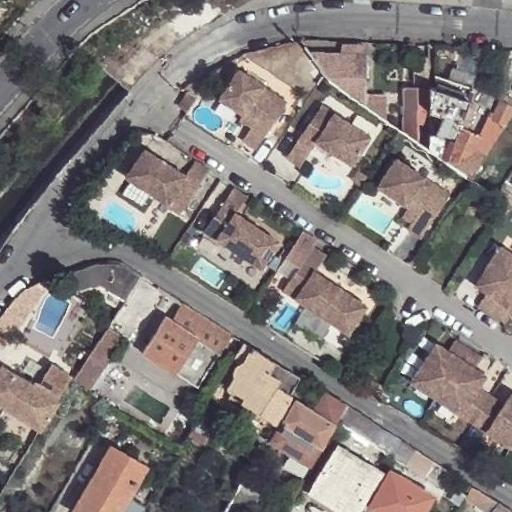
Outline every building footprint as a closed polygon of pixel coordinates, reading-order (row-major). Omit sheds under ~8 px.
[(341,86),(384,118),(386,96),(365,95),(367,57),(354,55),(339,54),(311,52),(331,77),(341,86)] [(429,89),(429,63),(414,62),(413,93),(405,93),(404,132),(427,148),(429,89)] [(221,97),(245,113),(257,121),(254,125),(245,138),(259,147),(290,100),(241,68),(221,97)] [(434,77),(429,89),(427,148),(444,160),(468,103),(474,90),(434,77)] [(495,96),(501,99),(511,105),(511,90),(509,89),(505,94),(499,90),(495,96)] [(189,93),(182,104),(189,109),(196,99),(189,93)] [(468,103),(444,160),(465,174),(470,178),(483,157),(511,112),(511,105),(501,99),(489,117),(487,116),(474,136),(464,132),(475,106),(468,103)] [(290,155),(303,164),(312,150),(319,140),(354,163),(373,134),(324,103),(290,155)] [(257,121),(245,113),(242,118),(254,125),(257,121)] [(144,152),(126,179),(181,214),(209,171),(196,163),(189,173),(184,179),(176,174),(144,152)] [(398,158),(379,186),(419,212),(412,223),(409,227),(423,236),(451,193),(398,158)] [(180,168),(176,174),(184,179),(189,173),(180,168)] [(236,214),(240,208),(247,198),(233,189),(205,231),(262,269),(279,243),(244,220),(236,214)] [(248,214),(240,208),(236,214),(244,220),(248,214)] [(299,268),(283,291),(349,335),(367,307),(323,278),(315,272),(319,266),(326,256),(315,248),(319,242),(304,233),(286,260),(299,268)] [(511,254),(501,247),(476,286),(487,293),(480,305),(493,314),(507,323),(511,314),(511,254)] [(91,264),(71,273),(77,291),(96,285),(97,287),(125,305),(136,288),(111,272),(104,262),(91,264)] [(116,262),(104,262),(111,272),(136,288),(144,276),(125,263),(116,262)] [(319,266),(315,272),(323,278),(327,272),(319,266)] [(0,318),(0,345),(10,351),(38,302),(23,293),(20,295),(7,310),(0,318)] [(220,353),(233,334),(186,303),(171,323),(165,319),(157,330),(154,335),(144,351),(177,374),(196,386),(219,351),(220,353)] [(109,328),(74,379),(89,389),(123,337),(109,328)] [(437,343),(411,382),(437,398),(474,423),(511,446),(511,392),(505,404),(479,387),(487,376),(476,368),(483,357),(456,340),(449,351),(437,343)] [(301,378),(244,342),(234,358),(244,365),(240,367),(237,373),(236,379),(231,388),(248,398),(245,403),(275,423),(301,378)] [(34,383),(31,387),(58,404),(74,379),(52,365),(39,385),(34,383)] [(0,404),(40,429),(58,404),(31,387),(0,367),(0,404)] [(371,380),(365,389),(381,399),(387,389),(371,380)] [(348,405),(327,393),(316,412),(299,401),(273,444),(290,454),(283,466),(301,479),(309,466),(313,468),(348,405)] [(404,443),(350,406),(340,423),(394,459),(404,443)] [(197,419),(192,429),(203,435),(208,426),(197,419)] [(438,464),(404,443),(394,459),(427,480),(438,464)] [(315,487),(357,511),(358,511),(382,473),(339,447),(315,487)] [(111,448),(71,511),(127,511),(120,508),(144,468),(111,448)] [(371,509),(376,511),(426,511),(435,498),(392,471),(371,509)] [(241,483),(224,511),(251,511),(261,495),(241,483)] [(511,511),(511,510),(474,487),(466,499),(484,511),(511,511)]
